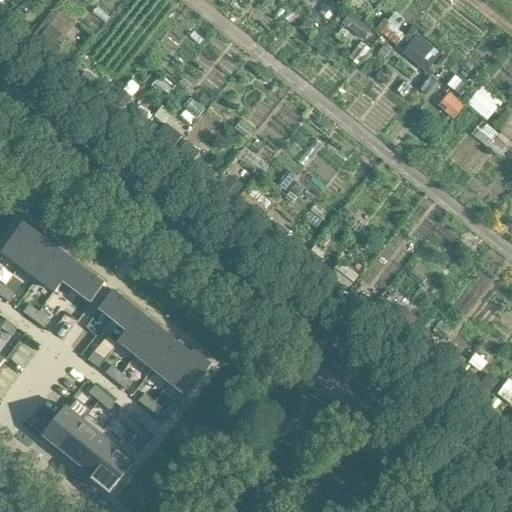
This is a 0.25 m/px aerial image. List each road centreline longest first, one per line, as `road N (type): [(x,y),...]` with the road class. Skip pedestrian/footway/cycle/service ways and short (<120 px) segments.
road 1 (tertiary): [(354,359),(169,207),(33,109)]
road 2 (tertiary): [(511,486),(354,359)]
road 3 (residential): [(238,511),(354,359)]
